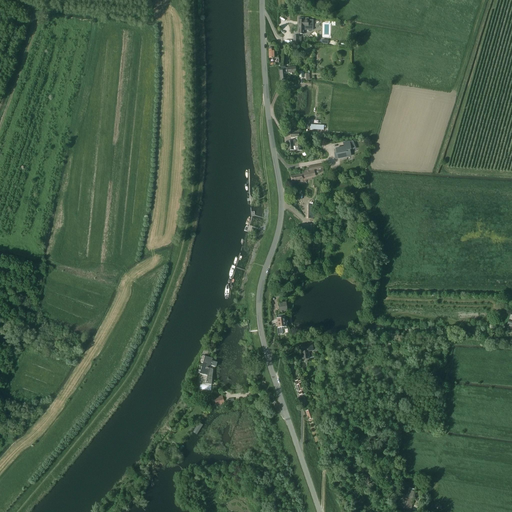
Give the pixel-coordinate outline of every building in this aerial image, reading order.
[(298,20),(298,30),(298,34),(304,34),(304,30),(307,30),(308,29),(308,27),(308,20),(298,20)] [(288,72),(285,72),(285,70),(280,71),(281,81),(286,80),(286,74),(288,74),(288,73),(296,72),(296,67),(287,67),(288,72)] [(295,141),(287,142),(288,151),(296,150),(296,151),(301,150),(300,142),(295,143),(295,141)] [(334,153),(335,159),(346,157),(346,155),(351,154),(350,150),(351,149),(355,148),(353,141),(350,142),(343,143),(344,147),(336,149),(336,152),(334,153)] [(302,173),(303,174),(291,176),(292,181),(303,179),(303,178),(305,178),(315,176),(314,170),(319,169),(320,172),(323,171),(323,168),(324,168),(323,164),(308,167),(309,170),(304,171),(304,173),(302,173)] [(276,315),(277,318),(278,328),(277,328),(278,334),(283,334),(282,327),(286,327),(285,317),(285,314),(276,315)] [(309,359),(309,351),(313,351),(313,342),(301,343),(301,352),(302,359),(309,359)] [(208,375),(207,377),(205,384),(211,384),(213,369),(214,367),(215,367),(216,367),(217,362),(212,361),(212,360),(204,357),(204,358),(202,357),(201,363),(203,363),(200,373),(208,375)] [(305,390),(304,390),(301,383),(302,383),(301,380),(295,381),(299,393),(300,395),(306,393),(305,390)] [(216,405),(225,403),(223,396),(214,399),(216,405)] [(406,494),(402,511),(418,511),(419,511),(411,511),(414,497),(415,497),(415,491),(416,489),(410,488),(410,487),(405,486),(403,492),(404,492),(404,494),(406,494)]
